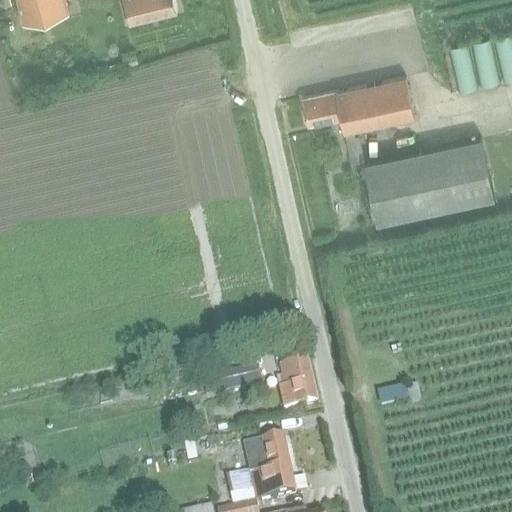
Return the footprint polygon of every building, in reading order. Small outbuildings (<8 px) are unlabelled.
[(66,0),(19,0),(24,19),(69,9),(66,0)] [(175,0),(122,0),(127,21),(178,10),(175,0)] [(511,38),(511,35),(491,39),(501,82),(511,79),(511,38)] [(488,41),(469,45),(478,88),(497,83),(488,41)] [(448,49),(458,92),(475,88),(466,46),(448,49)] [(404,76),(301,99),(307,126),(341,119),(351,165),(364,162),(358,135),(353,136),(352,129),(413,116),(404,76)] [(492,196),(479,137),(364,162),(376,221),(492,196)] [(316,403),(306,360),(280,366),(285,388),(278,390),(283,411),(316,403)] [(202,379),(206,397),(260,385),(256,367),(202,379)] [(406,388),(379,394),(382,408),(409,402),(406,388)] [(281,414),(261,418),(263,426),(283,422),(281,414)] [(283,437),(243,445),(256,503),(296,494),(296,493),(293,480),(291,471),(290,471),(283,437)] [(220,439),(208,441),(210,451),(222,449),(220,439)] [(304,478),(293,480),(296,493),(306,491),(304,478)] [(172,492),(172,479),(156,479),(156,492),(172,492)] [(258,511),(256,503),(217,511),(258,511)]
